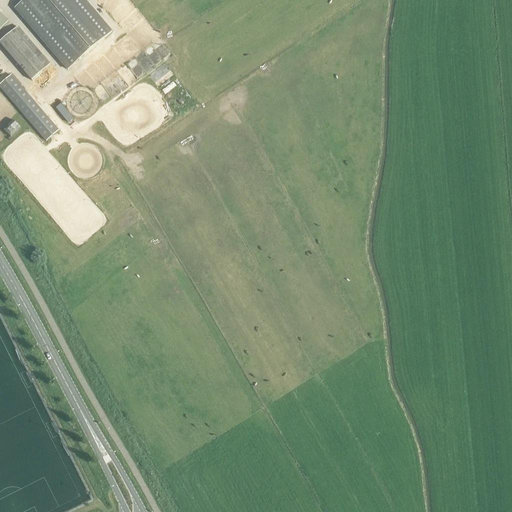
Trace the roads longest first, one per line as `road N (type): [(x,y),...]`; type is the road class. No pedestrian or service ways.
road 1 (secondary): [(80,409),(0,261)]
road 2 (secondary): [(143,511),(80,409)]
